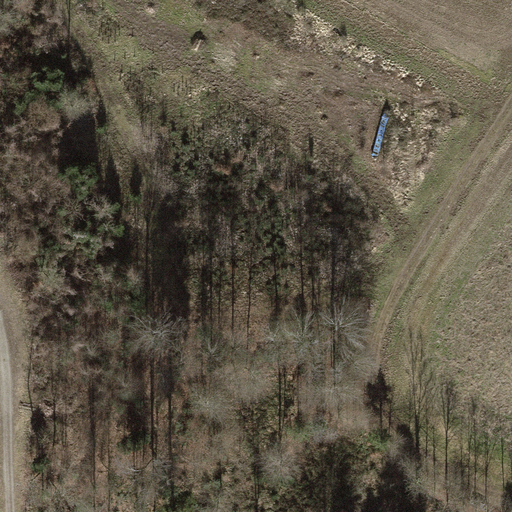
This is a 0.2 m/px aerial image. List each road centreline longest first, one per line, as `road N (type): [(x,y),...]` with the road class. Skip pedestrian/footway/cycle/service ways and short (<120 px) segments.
road 1 (track): [(511,501),(437,469),(403,441),(383,405),(376,366),(385,325),(417,257),(511,105)]
road 2 (track): [(11,511),(0,324)]
road 3 (track): [(68,0),(146,165)]
